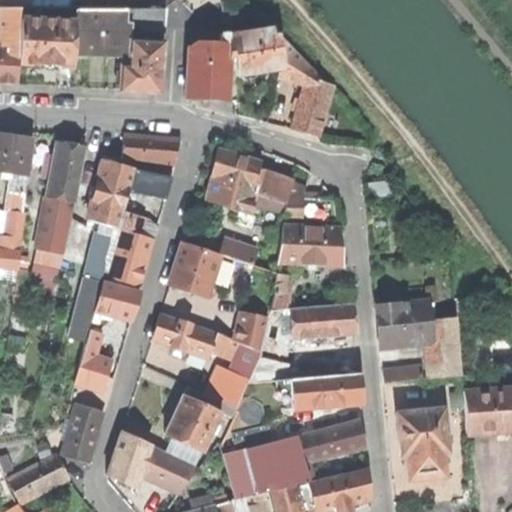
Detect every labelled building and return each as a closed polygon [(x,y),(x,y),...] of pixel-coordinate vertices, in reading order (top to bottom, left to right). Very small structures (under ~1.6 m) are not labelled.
[(0,0),(0,8),(20,8),(28,8),(28,0),(0,0)] [(241,0),(222,5),(224,22),(261,16),(244,0),(241,0)] [(20,19),(20,8),(0,8),(0,24),(19,26),(20,19)] [(71,8),(71,22),(71,54),(97,54),(124,54),(124,31),(125,9),(71,8)] [(164,10),(125,9),(124,31),(163,31),(164,10)] [(19,35),(18,49),(17,63),(41,64),(55,65),(55,67),(69,68),(71,54),(71,22),(20,19),(19,26),(19,35)] [(0,34),(19,35),(19,26),(0,24),(0,34)] [(271,29),(228,35),(228,44),(227,58),(235,57),(236,74),(239,74),(239,76),(243,79),(251,78),(255,74),(255,71),(263,70),(278,68),(280,58),(277,35),(272,36),(271,29)] [(0,48),(18,49),(19,35),(0,34),(0,48)] [(318,82),(277,35),(280,58),(278,68),(276,76),(303,85),(305,78),(318,82)] [(156,93),(160,43),(129,41),(127,67),(120,67),(118,90),(136,92),(156,93)] [(205,100),(225,101),(227,58),(228,44),(195,43),(188,48),(185,99),(205,100)] [(17,63),(18,49),(0,48),(0,82),(16,84),(17,63)] [(318,82),(305,78),(303,85),(291,128),(301,131),(317,136),(331,86),(318,82)] [(2,170),(26,173),(31,138),(16,136),(6,135),(2,170)] [(125,135),(122,160),(149,162),(162,164),(175,165),(178,140),(155,138),(125,135)] [(67,144),(55,142),(52,157),(49,172),(44,196),(47,196),(72,201),(83,147),(67,144)] [(235,186),(247,191),(255,167),(248,166),(250,160),(235,155),(218,150),(212,175),(236,183),(235,186)] [(42,170),(49,172),(52,157),(45,156),(42,170)] [(87,220),(104,225),(113,227),(118,229),(121,220),(123,211),(134,172),(112,165),(104,163),(87,220)] [(255,193),(285,204),(287,198),(292,182),(292,181),(255,167),(247,191),(255,193)] [(24,192),(26,173),(2,170),(1,177),(9,178),(7,190),(24,192)] [(249,214),(255,193),(247,191),(235,186),(211,178),(206,198),(239,210),(249,214)] [(305,186),(292,182),(287,198),(302,198),(304,191),(305,186)] [(304,191),(302,198),(319,199),(319,195),(304,191)] [(61,253),(72,201),(47,196),(37,248),(61,253)] [(283,218),(302,219),(302,198),(287,198),(285,204),(283,218)] [(316,219),(335,220),(332,200),(319,199),(302,198),(302,219),(304,219),(316,219)] [(247,224),(249,214),(239,210),(235,220),(247,224)] [(144,218),(123,211),(121,220),(142,226),(142,224),(144,218)] [(0,237),(0,248),(20,251),(24,214),(12,213),(5,239),(0,237)] [(159,224),(144,218),(142,224),(157,229),(159,224)] [(118,229),(123,230),(139,235),(142,226),(121,220),(118,229)] [(251,238),(280,240),(282,227),(253,224),(251,238)] [(104,225),(102,233),(110,236),(113,227),(104,225)] [(278,261),(340,264),(338,246),(337,229),(282,227),(280,240),(278,261)] [(109,277),(140,286),(147,262),(154,239),(139,235),(123,230),(109,277)] [(68,336),(85,341),(88,329),(91,321),(94,310),(102,282),(107,265),(102,264),(110,236),(102,233),(98,232),(68,336)] [(224,240),(220,254),(228,257),(251,264),(255,250),(224,240)] [(220,254),(182,242),(176,263),(169,284),(206,296),(220,254)] [(20,251),(0,248),(0,266),(17,269),(20,251)] [(52,301),(61,253),(37,248),(27,296),(52,301)] [(277,272),(251,264),(228,257),(223,273),(274,289),(277,275),(277,272)] [(274,289),(270,310),(284,309),(287,309),(290,276),(277,275),(274,289)] [(138,291),(102,282),(94,310),(107,314),(131,320),(134,307),(138,291)] [(435,301),(423,302),(425,321),(437,320),(435,301)] [(378,336),(379,347),(426,343),(425,321),(423,302),(376,306),(378,336)] [(294,337),(354,332),(353,318),(352,305),(292,310),(294,337)] [(267,322),(259,351),(275,353),(284,309),(270,310),(267,322)] [(105,325),(107,314),(94,310),(91,321),(105,325)] [(216,335),(161,314),(156,327),(152,338),(207,359),(209,352),(216,335)] [(246,316),(241,344),(259,351),(267,322),(246,316)] [(455,318),(437,320),(425,321),(426,343),(428,379),(460,376),(455,318)] [(85,341),(78,368),(106,375),(110,360),(95,356),(102,332),(88,329),(85,341)] [(241,344),(216,335),(209,352),(233,360),(230,370),(225,381),(245,389),(248,381),(251,372),(259,351),(241,344)] [(259,351),(251,372),(274,372),(273,380),(275,379),(289,379),(296,378),(295,354),(275,353),(259,351)] [(237,407),(245,389),(225,381),(230,370),(218,365),(205,394),(237,407)] [(74,382),(103,389),(106,375),(78,368),(74,382)] [(421,368),(381,368),(382,383),(422,380),(421,368)] [(248,381),(273,380),(274,372),(251,372),(248,381)] [(292,408),(361,403),(360,388),(359,374),(296,378),(289,379),(291,398),(292,408)] [(277,399),(291,398),(289,379),(275,379),(277,399)] [(186,385),(182,395),(219,411),(233,417),(237,407),(205,394),(186,385)] [(511,432),(511,387),(462,391),(463,400),(465,435),(497,433),(511,432)] [(219,411),(182,395),(173,415),(165,434),(175,439),(202,451),(210,431),(214,423),(219,411)] [(62,454),(89,461),(96,435),(102,412),(75,404),(62,454)] [(399,437),(400,455),(406,454),(440,452),(446,451),(443,409),(395,413),(397,432),(397,437),(399,437)] [(358,420),(295,436),(302,463),(309,461),(365,446),(361,433),(358,420)] [(221,426),(214,423),(210,431),(217,434),(221,426)] [(230,435),(234,450),(256,445),(272,441),(268,425),(230,435)] [(135,488),(139,476),(149,446),(120,432),(114,452),(107,473),(135,488)] [(282,440),(289,466),(302,463),(295,436),(282,440)] [(194,467),(202,451),(175,439),(168,455),(194,467)] [(257,446),(268,492),(294,485),(289,466),(282,440),(257,446)] [(264,492),(268,492),(257,446),(256,445),(234,450),(223,453),(234,500),(245,497),(264,492)] [(176,493),(194,467),(168,455),(149,446),(139,476),(176,493)] [(442,476),(440,452),(406,454),(407,479),(442,476)] [(0,456),(0,463),(3,471),(10,468),(5,455),(0,456)] [(6,479),(18,503),(67,478),(61,466),(55,455),(6,479)] [(289,466),(294,485),(297,484),(314,480),(309,461),(302,463),(289,466)] [(349,503),(370,498),(368,482),(366,467),(314,480),(297,484),(303,511),(310,511),(334,506),(349,503)] [(272,511),(303,511),(297,484),(294,485),(268,492),(272,511)] [(269,511),(264,492),(245,497),(249,511),(269,511)] [(224,495),(210,498),(212,506),(226,502),(224,495)] [(190,501),(192,510),(212,506),(210,498),(209,496),(190,501)] [(249,511),(245,497),(234,500),(229,501),(231,511),(249,511)] [(231,511),(229,501),(226,502),(212,506),(192,510),(186,511),(231,511)] [(343,511),(350,511),(349,503),(334,506),(335,511),(343,511)]
